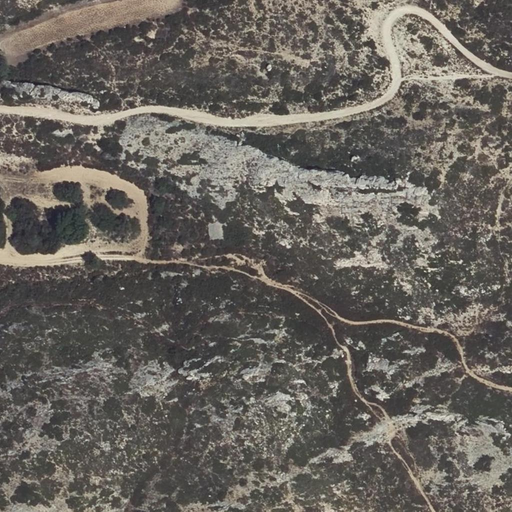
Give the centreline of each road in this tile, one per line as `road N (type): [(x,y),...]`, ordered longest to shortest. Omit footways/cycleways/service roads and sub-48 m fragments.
road 1 (track): [(0,110),(87,120),(157,108),(217,120),(375,106),(394,73),(383,35),(391,13),(403,8),(438,22),(467,54),(511,76)]
road 2 (track): [(0,260),(34,266),(112,256),(242,256),(343,318),(444,332),(477,376),(511,390)]
